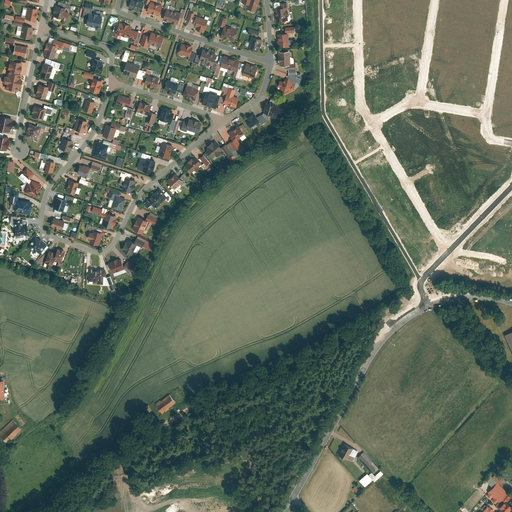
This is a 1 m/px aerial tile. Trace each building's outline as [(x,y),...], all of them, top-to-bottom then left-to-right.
[(130,0),(129,7),(140,11),(143,1),(140,0),(130,0)] [(248,8),(256,10),(259,0),(250,0),(249,4),(248,8)] [(147,11),(153,13),(156,3),(150,1),(147,11)] [(280,3),(281,7),(275,8),(277,22),(288,21),(288,15),(289,15),(288,2),(280,3)] [(156,3),(153,13),(159,15),(163,5),(156,3)] [(56,4),(53,15),(63,18),(67,8),(56,4)] [(25,17),(35,19),(38,8),(28,6),(25,17)] [(163,19),(170,21),(174,10),(167,8),(163,19)] [(174,10),(170,21),(178,24),(182,13),(174,10)] [(85,25),(99,27),(101,15),(87,12),(85,25)] [(4,14),(2,20),(8,21),(7,23),(21,26),(22,16),(4,14)] [(194,27),(205,30),(208,19),(198,16),(194,27)] [(138,42),(141,32),(131,29),(132,26),(120,22),(114,36),(128,41),(129,39),(138,42)] [(22,36),(31,38),(33,26),(24,24),(22,36)] [(234,41),(237,30),(224,26),(221,36),(234,41)] [(160,47),(164,35),(151,31),(150,35),(144,33),(140,43),(148,46),(149,43),(160,47)] [(279,45),(289,45),(289,32),(278,33),(279,45)] [(259,50),(263,39),(252,35),(248,47),(259,50)] [(44,54),(54,58),(59,45),(48,41),(44,54)] [(190,56),(193,46),(182,42),(178,52),(190,56)] [(16,43),(14,52),(25,55),(27,46),(16,43)] [(121,55),(119,59),(125,61),(129,51),(118,48),(117,53),(121,55)] [(199,59),(206,61),(210,52),(210,50),(203,48),(199,59)] [(86,50),(84,54),(93,58),(95,53),(86,50)] [(297,73),(297,68),(296,62),(291,63),(290,50),(279,51),(280,64),(287,64),(287,69),(289,68),(290,73),(297,73)] [(213,66),(217,54),(210,52),(206,61),(206,63),(213,66)] [(236,70),(240,60),(224,54),(220,65),(236,70)] [(4,86),(18,89),(24,61),(11,58),(4,86)] [(89,70),(100,72),(103,60),(93,58),(89,70)] [(39,74),(49,78),(53,65),(44,61),(39,74)] [(254,77),(258,65),(247,62),(243,74),(254,77)] [(132,65),(127,63),(123,75),(129,77),(132,65)] [(139,67),(132,65),(129,77),(135,79),(139,67)] [(83,74),(93,78),(94,76),(95,74),(84,70),(83,74)] [(145,84),(156,87),(159,77),(148,73),(145,84)] [(302,77),(289,74),(288,77),(289,76),(295,87),(296,81),(300,82),(302,77)] [(89,89),(99,93),(104,79),(94,76),(93,78),(89,89)] [(294,87),(289,76),(283,80),(281,79),(278,85),(280,86),(283,93),(294,87)] [(180,83),(168,79),(164,89),(176,93),(180,83)] [(36,94),(45,98),(50,86),(40,82),(36,94)] [(186,85),(183,96),(195,100),(198,89),(186,85)] [(221,101),(236,106),(239,97),(234,95),(236,89),(226,86),(221,101)] [(216,107),(220,94),(206,90),(202,103),(216,107)] [(132,98),(119,93),(116,103),(129,107),(132,98)] [(260,114),(265,119),(271,113),(274,116),(282,107),(274,100),(275,99),(271,95),(268,99),(259,109),(262,112),(260,114)] [(84,108),(93,111),(96,101),(88,98),(84,108)] [(140,101),(137,111),(149,114),(152,105),(140,101)] [(32,116),(42,119),(47,107),(36,103),(32,116)] [(163,106),(159,118),(171,122),(174,113),(172,112),(173,109),(163,106)] [(125,115),(131,117),(134,108),(128,107),(125,115)] [(0,127),(10,129),(13,116),(0,112),(0,127)] [(147,120),(154,123),(157,114),(150,112),(147,120)] [(245,118),(251,126),(260,120),(255,112),(245,118)] [(75,128),(84,131),(88,120),(78,117),(74,127),(75,128)] [(184,120),(181,129),(187,131),(188,129),(199,132),(202,121),(190,117),(189,121),(184,120)] [(169,128),(174,130),(178,121),(172,119),(169,128)] [(116,123),(114,127),(106,124),(103,135),(113,138),(117,128),(120,129),(121,125),(116,123)] [(26,136),(38,140),(42,128),(31,124),(26,136)] [(242,145),(237,138),(245,133),(239,124),(229,131),(234,138),(227,143),(232,151),(242,145)] [(8,137),(0,135),(0,147),(6,149),(8,137)] [(60,147),(69,151),(73,141),(63,137),(60,147)] [(104,140),(103,143),(97,141),(93,154),(106,158),(110,146),(120,149),(121,145),(104,140)] [(227,143),(222,146),(217,140),(206,150),(213,157),(223,148),(227,155),(232,152),(227,143)] [(158,153),(169,157),(174,145),(162,142),(158,153)] [(204,154),(199,158),(196,155),(186,164),(192,172),(202,164),(206,169),(212,164),(204,154)] [(118,157),(116,164),(122,166),(124,159),(118,157)] [(138,168),(152,173),(156,161),(150,159),(141,157),(138,168)] [(43,168),(52,172),(55,162),(47,159),(43,168)] [(90,177),(92,170),(99,172),(102,164),(93,161),(91,167),(80,164),(77,173),(90,177)] [(20,175),(28,182),(24,191),(36,196),(42,184),(29,179),(29,178),(34,173),(27,167),(20,175)] [(121,175),(126,177),(125,180),(121,179),(119,184),(123,185),(122,188),(132,192),(136,180),(130,178),(132,173),(122,170),(121,175)] [(168,179),(175,188),(183,181),(176,172),(168,179)] [(191,179),(185,172),(180,177),(183,180),(185,178),(188,181),(191,179)] [(65,190),(75,193),(78,182),(69,179),(65,190)] [(6,190),(11,192),(9,202),(15,203),(14,211),(30,213),(32,201),(18,199),(19,192),(6,186),(6,190)] [(111,188),(108,197),(114,199),(116,194),(121,196),(122,191),(111,188)] [(148,198),(148,199),(145,202),(149,207),(152,204),(155,207),(166,198),(169,201),(173,197),(167,191),(164,193),(160,188),(148,198)] [(111,207),(122,211),(126,198),(116,195),(111,207)] [(53,207),(63,210),(66,200),(56,196),(53,207)] [(102,224),(113,228),(117,215),(108,212),(110,208),(103,206),(102,208),(93,205),(91,212),(104,216),(102,224)] [(151,212),(150,214),(149,214),(146,219),(155,223),(158,218),(156,217),(158,215),(151,212)] [(143,233),(145,228),(149,230),(152,222),(138,215),(133,228),(143,233)] [(13,219),(16,235),(28,234),(27,224),(23,224),(22,218),(13,219)] [(64,221),(54,218),(51,226),(61,229),(64,221)] [(90,241),(100,245),(103,233),(94,230),(93,231),(91,230),(88,238),(91,239),(90,241)] [(35,235),(26,246),(35,253),(37,251),(39,253),(47,245),(35,235)] [(149,241),(138,236),(135,242),(127,239),(122,250),(132,254),(137,244),(143,246),(143,245),(147,247),(149,241)] [(46,267),(50,269),(54,260),(60,262),(65,250),(58,247),(56,252),(49,249),(44,261),(47,263),(46,267)] [(43,254),(37,261),(39,263),(45,256),(43,254)] [(109,262),(113,272),(125,268),(121,257),(109,262)] [(135,267),(128,260),(125,263),(126,264),(124,266),(125,268),(129,272),(135,267)] [(103,284),(103,276),(107,276),(107,269),(99,268),(99,269),(94,269),(94,268),(89,268),(89,281),(93,281),(93,283),(103,284)] [(167,393),(154,403),(162,413),(174,403),(167,393)] [(11,418),(0,428),(0,436),(6,442),(21,428),(11,418)] [(357,452),(342,444),(337,454),(351,462),(357,452)] [(372,462),(363,452),(357,458),(371,473),(374,470),(369,465),(372,462)] [(374,477),(371,473),(368,476),(367,474),(359,482),(365,487),(372,480),(372,479),(374,477)] [(495,483),(498,486),(503,481),(495,473),(491,478),(495,483)] [(495,483),(484,495),(499,511),(497,511),(495,511),(488,505),(481,511),(509,511),(511,509),(505,502),(510,497),(498,486),(495,483)]
